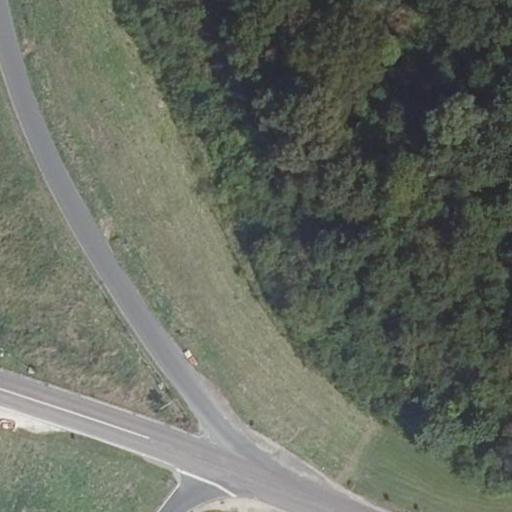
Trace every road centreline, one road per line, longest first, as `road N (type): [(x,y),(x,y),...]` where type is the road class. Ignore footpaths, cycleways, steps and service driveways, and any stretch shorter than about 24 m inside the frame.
road 1 (trunk): [(258,478),(124,304),(62,200),(21,115),(0,47)]
road 2 (trunk): [(0,390),(223,466)]
